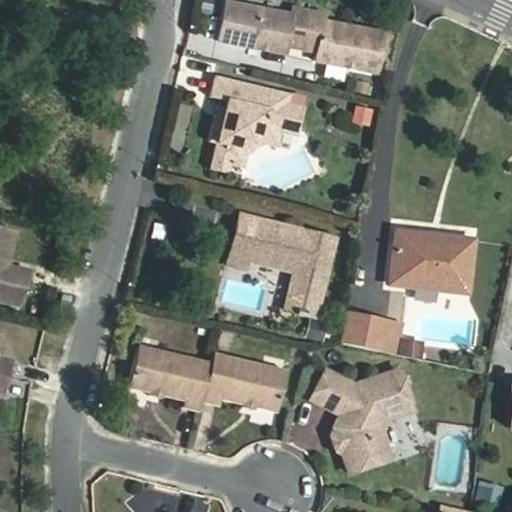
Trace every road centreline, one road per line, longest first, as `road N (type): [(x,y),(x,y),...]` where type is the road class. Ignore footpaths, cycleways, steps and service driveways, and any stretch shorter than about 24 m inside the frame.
road 1 (residential): [(61,438),(162,0)]
road 2 (residential): [(61,438),(266,490)]
